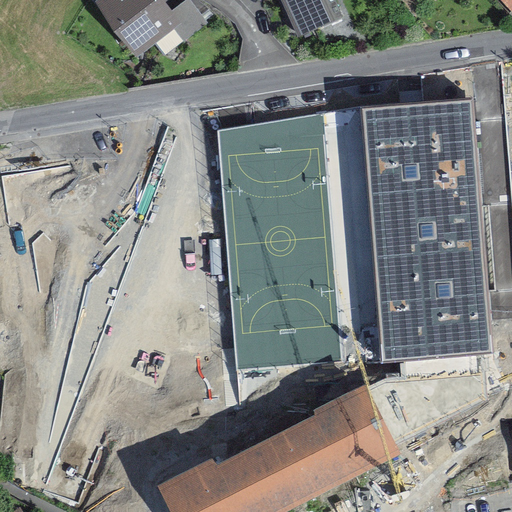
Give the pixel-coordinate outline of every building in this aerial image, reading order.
[(209,22),(191,0),(182,0),(172,8),(166,0),(97,0),(95,2),(138,57),(175,29),(184,41),(209,22)] [(344,16),(336,0),(283,0),(301,36),(344,16)] [(511,0),(498,0),(511,15),(511,0)] [(279,511),(398,453),(393,443),(484,398),(482,351),(490,351),(471,101),(364,111),(383,359),(405,358),(406,381),(385,381),(367,390),(365,386),(315,411),(317,416),(215,468),(211,461),(161,487),(173,511),(279,511)] [(49,479),(49,465),(57,464),(57,438),(49,438),(49,423),(65,423),(65,395),(21,396),(22,479),(49,479)]
